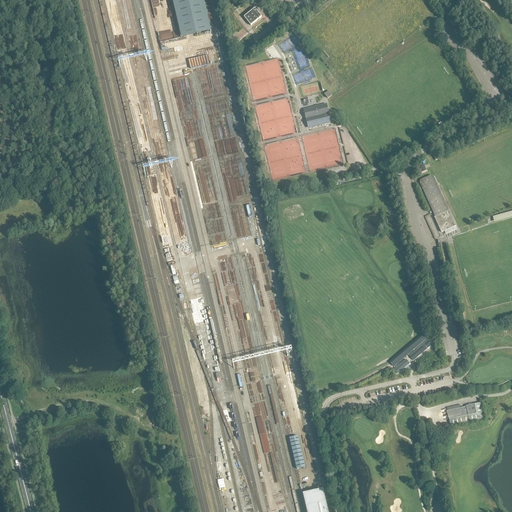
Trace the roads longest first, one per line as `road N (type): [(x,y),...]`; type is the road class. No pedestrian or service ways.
road 1 (unknown): [(221,34),(321,483),(304,452),(254,249),(187,260),(178,254),(117,0)]
road 2 (unclassified): [(347,511),(324,412),(329,403),(456,363),(408,168),(488,98),(438,0)]
road 3 (track): [(165,511),(157,466),(132,416),(81,401),(25,416)]
road 4 (primary): [(29,511),(0,392)]
